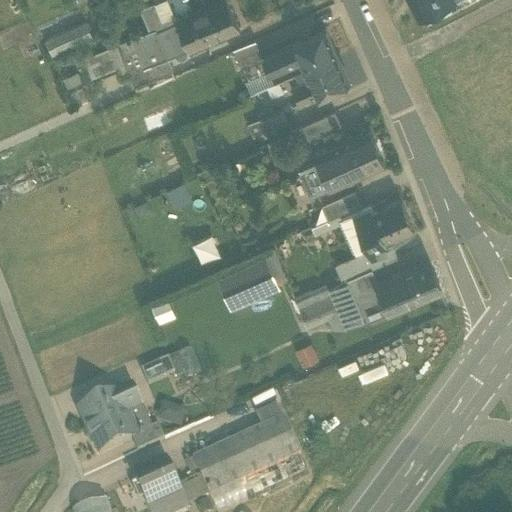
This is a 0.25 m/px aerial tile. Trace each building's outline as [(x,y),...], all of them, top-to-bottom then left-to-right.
[(166,0),(159,0),(154,2),(153,2),(141,8),(150,29),(116,43),(117,45),(124,63),(128,74),(167,58),(175,54),(176,56),(180,58),(184,57),(187,55),(187,52),(186,50),(188,49),(176,20),(174,15),(173,15),(166,0)] [(225,0),(223,0),(176,20),(188,49),(189,51),(207,43),(210,48),(228,40),(225,35),(239,30),(225,0)] [(411,0),(421,18),(455,0),(411,0)] [(85,21),(44,40),(51,57),(93,38),(85,21)] [(325,30),(292,44),(300,61),(304,70),(336,56),(325,30)] [(255,40),(233,50),(240,65),(261,55),(255,40)] [(292,44),(277,51),(277,52),(284,67),(284,68),(300,61),(292,44)] [(124,63),(117,45),(89,56),(97,76),(118,67),(117,66),(124,63)] [(277,52),(263,58),(270,73),(284,67),(277,52)] [(336,56),(304,70),(308,79),(316,97),(348,82),(336,56)] [(167,58),(128,74),(129,75),(127,76),(131,86),(133,85),(133,86),(172,70),(167,58)] [(308,79),(292,86),(300,104),(316,97),(308,79)] [(281,109),(261,118),(267,130),(267,131),(287,122),(281,109)] [(335,110),(302,125),(308,140),(341,125),(335,110)] [(261,118),(249,124),(254,136),(267,130),(261,118)] [(370,130),(297,162),(302,175),(321,167),(330,188),(385,163),(370,130)] [(321,167),(302,175),(311,196),(330,188),(321,167)] [(330,188),(311,196),(315,204),(333,196),(330,188)] [(373,212),(372,213),(385,242),(385,243),(389,241),(414,230),(401,200),(373,212)] [(385,242),(372,213),(373,212),(371,206),(353,214),(369,249),(385,242)] [(339,214),(314,226),(317,232),(341,221),(340,219),(341,219),(339,214)] [(369,249),(353,214),(341,219),(340,219),(341,221),(356,254),(369,249)] [(212,235),(191,242),(198,261),(218,254),(212,235)] [(282,240),(274,244),(277,252),(286,248),(282,240)] [(356,254),(337,263),(344,280),(370,268),(396,257),(389,241),(385,243),(385,242),(369,249),(356,254)] [(265,259),(218,280),(231,310),(278,290),(265,259)] [(429,262),(377,284),(388,313),(441,290),(429,262)] [(370,268),(349,278),(368,321),(388,313),(377,284),(370,268)] [(344,280),(327,288),(342,323),(346,331),(368,321),(349,278),(344,280)] [(327,288),(295,302),(307,330),(328,320),(331,328),(342,323),(327,288)] [(168,301),(153,307),(159,322),(174,316),(168,301)] [(301,366),(317,359),(310,341),(294,348),(301,366)] [(171,358),(142,371),(149,386),(178,373),(171,358)] [(131,388),(80,411),(99,454),(131,440),(136,437),(135,435),(125,413),(140,407),(131,388)] [(179,427),(185,410),(161,402),(155,419),(179,427)] [(278,406),(257,415),(263,428),(283,419),(278,406)] [(201,477),(210,496),(300,455),(283,419),(263,428),(193,460),(201,477)] [(158,424),(135,435),(136,437),(131,440),(137,452),(165,440),(158,424)] [(201,477),(193,460),(186,463),(194,480),(201,477)] [(167,461),(133,476),(148,508),(154,506),(182,493),(179,487),(167,461)] [(194,480),(179,487),(182,493),(187,506),(210,496),(201,477),(194,480)] [(182,493),(154,506),(156,511),(183,511),(189,509),(187,506),(182,493)] [(74,505),(75,511),(108,511),(106,499),(74,505)]
